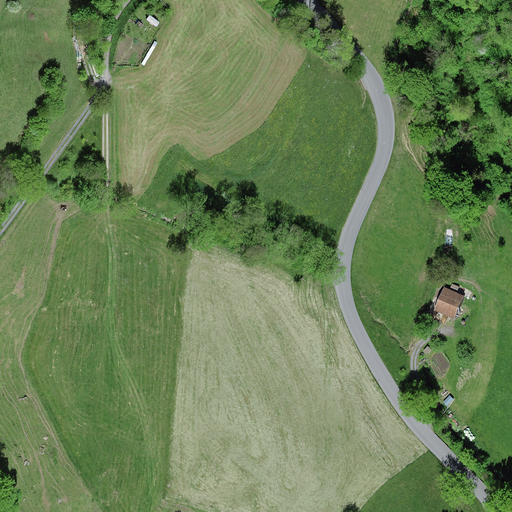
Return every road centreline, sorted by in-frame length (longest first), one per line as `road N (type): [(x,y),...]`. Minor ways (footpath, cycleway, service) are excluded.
road 1 (tertiary): [(305,0),(366,71),(385,122),(382,158),(344,256),(342,289),(352,320),(416,425),(499,511)]
road 2 (track): [(128,0),(110,27),(99,93),(0,231)]
road 3 (track): [(81,15),(88,70),(105,95),(105,189)]
road 4 (track): [(446,331),(416,347),(412,363),(429,427),(423,432)]
